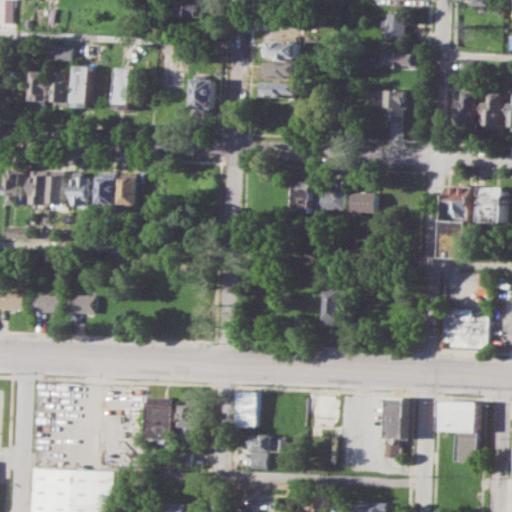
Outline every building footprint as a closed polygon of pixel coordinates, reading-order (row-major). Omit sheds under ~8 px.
[(0,0),(0,21),(16,22),(16,0),(0,0)] [(180,0),(211,0),(211,14),(180,13),(180,0)] [(387,11),(407,11),(407,37),(387,37),(387,27),(383,27),(383,17),(387,17),(387,11)] [(52,12),(61,13),(60,27),(52,27),(52,12)] [(272,40),(302,41),(301,57),(271,55),(272,40)] [(61,45),(77,45),(77,59),(60,58),(61,45)] [(386,50),(419,51),(418,67),(394,66),(394,62),(386,62),(386,50)] [(271,60),(302,62),(301,74),(294,74),(294,78),(271,77),(271,60)] [(80,64),(97,65),(95,107),(77,106),(80,64)] [(121,66),(139,67),(137,109),(119,108),(121,66)] [(36,69),(54,70),(52,99),(35,98),(36,69)] [(58,70),(76,71),(74,105),(56,104),(58,70)] [(197,76),(221,77),(219,112),(196,111),(197,76)] [(266,80),(306,82),(305,95),(266,94),(266,80)] [(366,88),(407,89),(407,120),(387,120),(387,101),(377,101),(373,97),(366,97),(366,88)] [(466,89),(479,90),(478,126),(466,125),(466,113),(460,113),(461,98),(465,98),(466,89)] [(493,91),(506,92),(504,125),(491,124),(491,112),(486,112),(487,100),(493,100),(493,91)] [(36,169),(52,169),(50,203),(34,202),(36,169)] [(79,170),(88,171),(88,176),(96,176),(94,203),(77,202),(79,170)] [(104,170),(123,171),(121,202),(102,201),(104,170)] [(11,171),(29,173),(27,194),(24,194),(23,203),(9,202),(11,171)] [(126,172),(144,173),(142,204),(124,203),(126,172)] [(55,173),(71,174),(69,206),(53,205),(55,173)] [(298,180),(315,180),(314,214),(297,213),(298,180)] [(452,183),(479,185),(476,256),(449,255),(452,183)] [(485,185),(511,187),(510,222),(484,221),(485,185)] [(319,188),(347,189),(347,208),(318,207),(319,188)] [(352,191),(380,192),(379,210),(351,209),(352,191)] [(11,226),(31,226),(31,236),(11,236),(11,226)] [(193,287),(209,288),(208,318),(192,317),(193,287)] [(328,288),(345,289),(344,320),(327,319),(328,288)] [(0,289),(28,290),(27,307),(0,306),(0,289)] [(37,291),(64,293),(63,309),(37,308),(37,291)] [(73,293),(101,295),(101,310),(73,309),(73,293)] [(447,313),(493,315),(491,349),(445,347),(447,313)] [(242,390),(265,390),(264,425),(241,424),(242,390)] [(315,392),(340,393),(339,425),(314,424),(315,392)] [(155,395),(181,396),(179,439),(153,437),(155,395)] [(390,396),(410,397),(408,437),(389,436),(390,396)] [(191,398),(201,399),(200,404),(205,404),(203,437),(183,436),(184,403),(190,403),(191,398)] [(444,399),(482,400),(480,461),(458,460),(460,428),(442,428),(444,399)] [(252,431),(292,433),(291,449),(251,447),(252,431)] [(388,455),(400,456),(401,443),(388,442),(388,455)] [(181,448),(199,449),(198,465),(180,464),(181,448)] [(256,450),(274,451),(273,467),(256,467),(256,450)] [(38,511),(40,467),(119,470),(117,511),(38,511)] [(249,478),(289,481),(288,496),(248,494),(249,478)] [(355,511),(356,499),(392,501),(391,510),(385,510),(385,511),(355,511)] [(163,511),(164,500),(198,502),(197,511),(163,511)]
